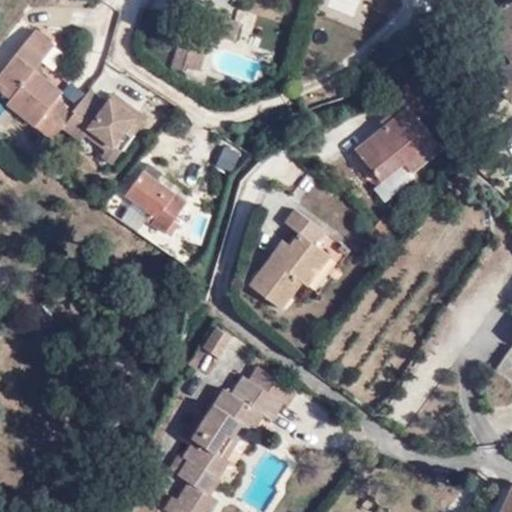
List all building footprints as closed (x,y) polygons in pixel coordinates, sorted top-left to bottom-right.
[(322,1),(316,0),(313,0),(311,9),(320,10),(322,1)] [(511,6),(494,19),(511,45),(511,65),(502,73),(511,87),(511,6)] [(13,101),(60,135),(69,122),(79,108),(62,96),(67,88),(39,67),(58,41),(38,27),(0,76),(20,92),(13,101)] [(208,38),(195,34),(190,50),(176,45),(170,67),(183,72),(186,65),(198,69),(208,38)] [(113,98),(95,85),(79,108),(69,122),(86,134),(90,130),(112,145),(118,138),(128,146),(149,119),(116,93),(113,98)] [(119,88),(116,93),(149,119),(154,113),(119,88)] [(364,146),(391,179),(414,161),(421,171),(452,146),(416,103),(364,146)] [(118,158),(128,146),(118,138),(112,145),(108,150),(118,158)] [(232,177),(245,157),(226,145),(214,166),(232,177)] [(154,214),(166,224),(189,192),(149,163),(131,186),(159,207),(154,214)] [(257,278),(290,305),(312,279),(317,282),(341,252),(325,240),(334,228),(305,204),(295,217),(307,226),(298,237),(293,234),(257,278)] [(189,210),(184,237),(204,240),(209,213),(189,210)] [(387,212),(381,219),(399,233),(405,225),(387,212)] [(381,219),(369,236),(387,249),(399,233),(381,219)] [(511,325),(511,301),(501,317),(511,325)] [(217,328),(205,347),(221,358),(234,338),(217,328)] [(511,345),(498,364),(511,374),(511,345)] [(242,361),(233,378),(229,377),(220,390),(213,386),(194,415),(184,408),(169,435),(181,442),(173,454),(179,459),(169,474),(179,481),(168,499),(164,497),(156,509),(161,511),(203,511),(211,499),(204,495),(215,477),(209,474),(198,467),(207,454),(212,457),(234,423),(239,426),(243,429),(255,410),(261,414),(270,401),(271,399),(276,401),(284,386),(242,361)] [(209,474),(215,477),(223,461),(220,460),(239,426),(234,423),(212,457),(207,454),(198,467),(209,474)] [(160,469),(169,474),(179,459),(173,454),(170,453),(160,469)] [(511,511),(511,478),(496,511),(511,511)]
